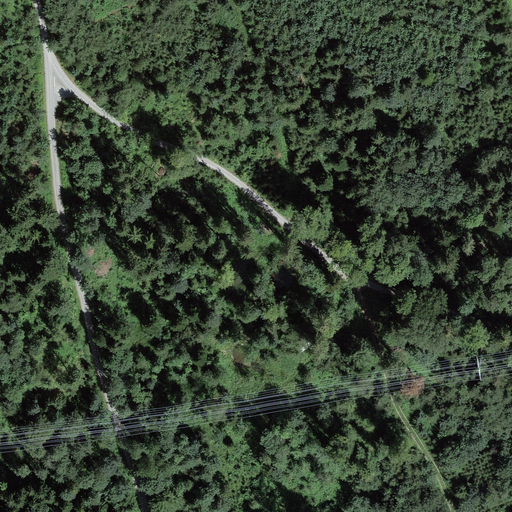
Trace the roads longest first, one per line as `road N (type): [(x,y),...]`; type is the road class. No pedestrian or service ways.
road 1 (track): [(34,0),(54,75),(74,90),(262,199),(351,278),(511,328)]
road 2 (track): [(141,511),(68,230),(50,106),(54,75)]
